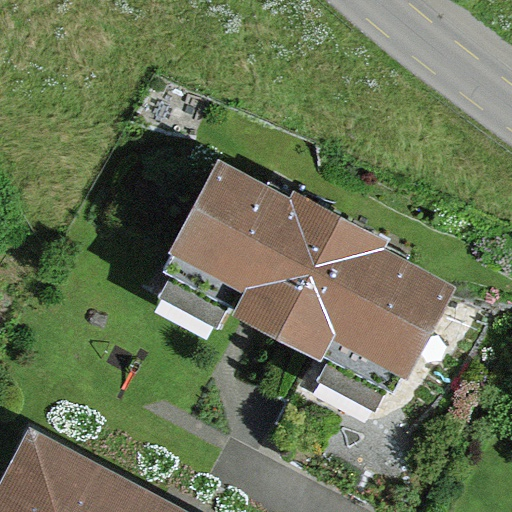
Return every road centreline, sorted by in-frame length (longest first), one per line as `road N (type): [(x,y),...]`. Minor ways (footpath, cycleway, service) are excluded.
road 1 (tertiary): [(511,108),(376,0)]
road 2 (motorway): [(369,0),(511,42)]
